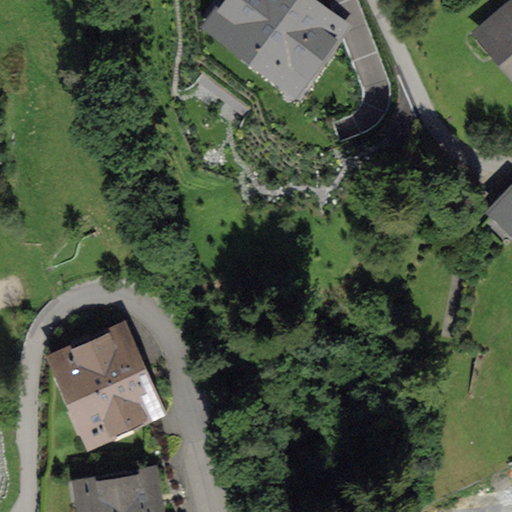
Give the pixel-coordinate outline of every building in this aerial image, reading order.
[(344,84),(362,53),(303,18),(313,0),(293,0),(286,12),(290,14),(273,41),(344,84)] [(511,9),(484,33),(511,66),(511,9)] [(511,193),(496,210),(511,225),(511,193)] [(153,407),(121,333),(59,359),(93,436),(94,433),(153,407)] [(155,511),(150,477),(83,487),(87,511),(155,511)]
